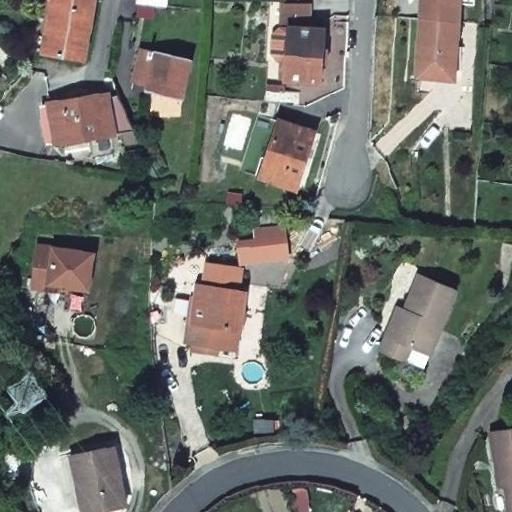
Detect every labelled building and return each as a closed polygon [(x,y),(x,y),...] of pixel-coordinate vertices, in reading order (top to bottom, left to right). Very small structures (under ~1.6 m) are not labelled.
[(51,0),(42,52),(84,59),(94,0),(51,0)] [(420,0),(420,18),(457,21),(458,0),(420,0)] [(287,27),(307,28),(309,3),(282,3),(280,27),(287,28),(287,27)] [(420,18),(416,76),(454,79),(457,21),(420,18)] [(287,28),(284,80),(320,83),(323,30),(307,28),(287,27),(287,28)] [(139,49),(132,76),(148,79),(146,89),(182,97),(190,61),(139,49)] [(107,94),(48,104),(55,142),(114,132),(107,94)] [(40,105),(47,143),(55,142),(48,104),(40,105)] [(277,104),(275,112),(290,114),(291,106),(277,104)] [(278,121),(260,177),(296,187),(314,132),(278,121)] [(238,244),(240,263),(287,257),(283,228),(254,231),(255,242),(238,244)] [(36,246),(31,288),(47,290),(48,284),(67,286),(88,289),(92,253),(36,246)] [(241,270),(207,265),(204,286),(197,286),(192,322),(189,321),(186,342),(226,348),(228,328),(239,330),(244,292),(237,291),(241,270)] [(455,291),(418,276),(404,310),(393,337),(386,334),(380,350),(405,360),(411,345),(429,353),(455,291)] [(48,284),(47,290),(66,292),(67,286),(48,284)] [(404,310),(397,308),(386,334),(393,337),(404,310)] [(239,330),(228,328),(226,348),(236,350),(239,330)] [(423,368),(429,353),(411,345),(405,360),(423,368)] [(511,510),(511,428),(490,432),(498,477),(504,475),(506,487),(510,511),(511,510)] [(113,447),(71,455),(82,511),(92,511),(125,505),(113,447)] [(33,460),(0,449),(0,457),(3,485),(31,481),(33,460)] [(506,487),(504,475),(498,477),(500,487),(506,487)]
